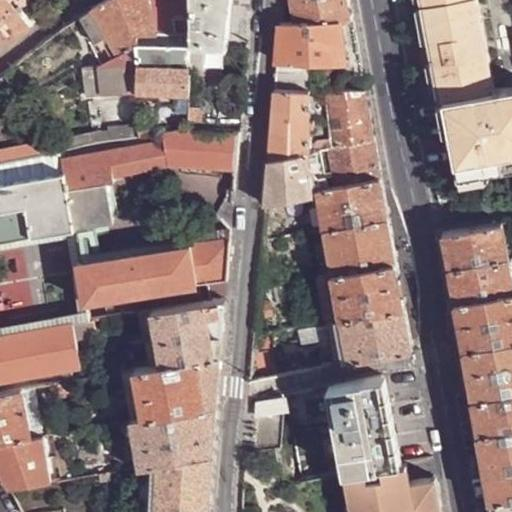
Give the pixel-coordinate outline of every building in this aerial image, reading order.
[(0,0),(0,37),(7,45),(31,27),(17,9),(9,0),(0,0)] [(30,0),(29,0),(21,6),(32,20),(41,13),(37,8),(36,8),(30,0)] [(46,0),(30,0),(36,8),(37,8),(48,3),(46,0)] [(112,0),(95,10),(96,11),(119,53),(137,41),(137,32),(157,32),(150,0),(112,0)] [(191,0),(150,0),(157,32),(192,33),(191,0)] [(191,0),(192,33),(192,43),(191,45),(207,45),(221,46),(221,47),(228,47),(232,0),(191,0)] [(354,17),(350,0),(293,0),(297,21),(343,18),(354,17)] [(446,100),(495,91),(478,0),(422,0),(441,101),(446,100)] [(96,11),(85,17),(109,60),(119,53),(96,11)] [(346,58),(343,18),(297,21),(281,22),(278,60),(312,59),(346,58)] [(109,60),(102,65),(103,76),(105,93),(139,92),(138,70),(137,42),(137,41),(119,53),(109,60)] [(191,45),(192,43),(137,42),(138,70),(191,72),(191,45)] [(207,45),(191,45),(191,72),(192,72),(199,72),(207,65),(207,45)] [(312,73),(312,59),(278,60),(276,73),(312,73)] [(102,65),(85,64),(85,76),(103,76),(102,65)] [(191,72),(138,70),(139,92),(160,94),(178,94),(191,95),(191,84),(192,72),(191,72)] [(311,89),(312,73),(276,73),(275,87),(311,89)] [(103,76),(85,76),(85,94),(105,93),(103,76)] [(305,151),(311,149),(311,89),(275,87),(270,158),(305,151)] [(511,153),(511,88),(495,91),(446,100),(457,164),(511,153)] [(375,137),(366,89),(326,89),(333,145),(375,137)] [(178,94),(160,94),(160,103),(177,103),(178,94)] [(190,120),(203,121),(204,107),(190,106),(190,120)] [(0,114),(0,144),(12,139),(0,114)] [(178,119),(159,122),(161,134),(165,134),(180,131),(178,119)] [(159,122),(141,124),(142,138),(161,134),(159,122)] [(131,126),(112,128),(114,142),(131,140),(131,126)] [(167,168),(170,168),(169,168),(238,165),(238,162),(239,162),(241,132),(241,130),(196,130),(165,135),(166,143),(164,144),(167,168)] [(383,177),(375,137),(333,145),(328,146),(336,186),(383,177)] [(36,143),(1,149),(7,161),(38,155),(36,143)] [(164,144),(112,153),(116,177),(167,168),(164,144)] [(84,147),(65,151),(65,152),(67,161),(85,157),(84,147)] [(270,158),(265,201),(309,193),(314,191),(311,180),(305,151),(270,158)] [(5,183),(0,183),(0,242),(77,229),(74,205),(70,185),(68,172),(67,161),(65,152),(1,164),(5,183)] [(83,203),(74,205),(77,229),(115,222),(109,182),(117,181),(116,177),(112,153),(85,157),(67,161),(68,172),(70,185),(80,183),(83,203)] [(511,153),(457,164),(460,179),(511,168),(511,153)] [(330,187),(328,176),(311,180),(314,191),(319,190),(330,187)] [(389,216),(383,177),(336,186),(330,187),(319,190),(326,230),(389,216)] [(80,183),(70,185),(74,205),(83,203),(80,183)] [(314,191),(309,193),(314,233),(326,230),(319,190),(314,191)] [(397,261),(389,216),(326,230),(329,246),(334,274),(397,261)] [(511,219),(503,221),(510,255),(511,254),(511,219)] [(450,266),(510,255),(503,221),(444,232),(450,266)] [(191,234),(193,244),(233,238),(233,228),(191,234)] [(0,242),(0,249),(71,238),(81,308),(89,307),(88,302),(82,262),(78,238),(77,229),(0,242)] [(86,252),(87,261),(188,244),(186,235),(86,252)] [(87,261),(82,262),(88,302),(96,301),(230,279),(233,238),(193,244),(188,244),(87,261)] [(334,274),(329,246),(318,249),(322,276),(334,274)] [(261,259),(259,276),(286,272),(283,255),(261,259)] [(456,301),(511,291),(511,269),(510,255),(450,266),(456,301)] [(406,306),(397,261),(334,274),(342,318),(406,306)] [(334,274),(322,276),(322,278),(329,320),(330,322),(342,318),(334,274)] [(329,320),(322,278),(314,279),(321,322),(329,320)] [(511,339),(511,291),(456,301),(465,348),(511,339)] [(224,356),(228,299),(156,310),(165,365),(224,356)] [(96,301),(88,302),(89,307),(92,320),(98,319),(96,301)] [(272,301),(257,305),(256,320),(274,316),(272,301)] [(414,350),(406,306),(342,318),(350,363),(414,350)] [(92,320),(89,307),(81,308),(0,321),(0,334),(76,322),(77,323),(92,320)] [(156,310),(143,313),(152,368),(165,365),(156,310)] [(330,322),(326,322),(335,366),(350,363),(342,318),(330,322)] [(92,320),(77,323),(80,341),(99,337),(98,319),(92,320)] [(0,376),(1,380),(84,366),(80,341),(76,322),(0,334),(0,376)] [(511,339),(465,348),(473,397),(511,390),(511,339)] [(252,354),(250,382),(275,377),(272,363),(270,364),(267,352),(252,354)] [(219,406),(224,356),(165,365),(152,368),(139,370),(147,418),(219,406)] [(139,370),(127,372),(135,420),(147,418),(139,370)] [(398,461),(382,373),(334,383),(350,471),(398,461)] [(78,380),(61,383),(63,395),(80,393),(78,380)] [(328,384),(345,471),(350,471),(334,383),(328,384)] [(34,436),(47,433),(38,387),(26,389),(34,436)] [(3,393),(0,393),(0,441),(34,436),(26,389),(3,393)] [(511,390),(473,397),(480,432),(511,426),(511,390)] [(289,407),(287,395),(259,400),(257,413),(289,407)] [(214,456),(219,406),(147,418),(135,420),(143,467),(156,466),(214,456)] [(511,426),(480,432),(492,500),(511,496),(511,426)] [(66,431),(52,432),(55,449),(55,454),(60,481),(74,478),(70,453),(66,431)] [(34,436),(0,441),(0,464),(1,467),(3,471),(8,480),(12,488),(48,482),(54,481),(47,433),(34,436)] [(180,511),(210,508),(214,456),(156,466),(151,511),(180,511)] [(348,475),(355,511),(443,511),(436,476),(412,480),(409,464),(348,475)] [(124,470),(101,474),(102,482),(125,478),(124,470)] [(494,511),(511,511),(511,496),(492,500),(494,511)]
